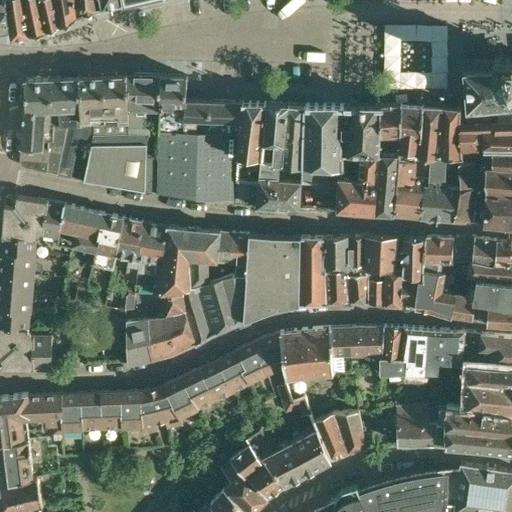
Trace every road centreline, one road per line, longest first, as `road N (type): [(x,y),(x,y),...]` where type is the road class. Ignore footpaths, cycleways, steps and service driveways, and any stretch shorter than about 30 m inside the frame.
road 1 (residential): [(511,326),(377,309),(291,313),(150,370),(0,380)]
road 2 (residential): [(511,228),(227,218),(0,173)]
road 3 (residential): [(1,54),(71,54),(243,22),(380,12)]
road 4 (residential): [(511,457),(387,454),(311,482),(269,511)]
